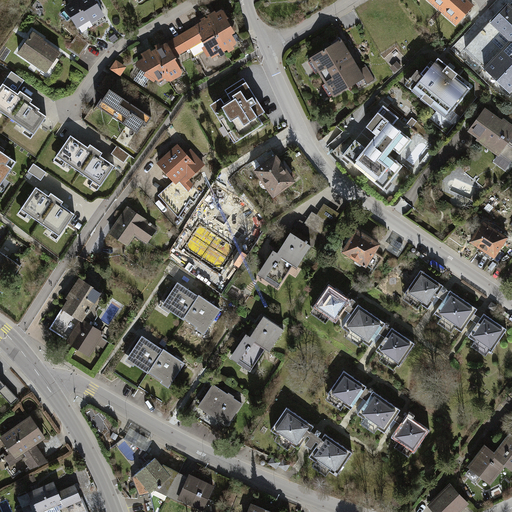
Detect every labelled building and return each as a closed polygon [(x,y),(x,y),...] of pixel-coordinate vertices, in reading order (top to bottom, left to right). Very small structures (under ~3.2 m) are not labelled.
[(93,0),(80,0),(67,8),(77,26),(89,18),(91,22),(103,15),(97,6),(101,4),(98,0),(95,0),(94,1),(93,0)] [(471,7),(463,0),(430,0),(457,23),(471,7)] [(508,91),(510,93),(511,92),(511,91),(511,90),(511,7),(509,5),(504,10),(502,8),(495,16),(497,18),(466,50),(484,67),(483,68),(485,70),(486,69),(492,75),(492,76),(493,77),(494,77),(501,83),(500,84),(502,85),(509,91),(508,91)] [(222,12),(211,19),(213,23),(212,24),(218,34),(216,35),(223,47),(222,47),(223,50),(234,43),(234,42),(235,41),(234,41),(229,31),(230,29),(226,21),(227,20),(227,19),(227,18),(224,13),(223,12),(222,12)] [(213,23),(211,19),(198,26),(198,27),(198,28),(200,32),(199,32),(200,34),(201,33),(208,45),(207,45),(207,46),(207,47),(208,48),(212,54),(212,55),(213,56),(214,56),(219,53),(219,52),(223,50),(222,47),(223,47),(216,35),(218,34),(212,24),(213,23)] [(198,27),(198,26),(194,28),(201,39),(201,40),(200,41),(189,48),(194,57),(208,48),(207,47),(207,46),(207,45),(208,45),(201,33),(200,34),(199,32),(200,32),(198,28),(198,27)] [(201,39),(194,28),(182,36),(189,48),(200,41),(201,40),(201,39)] [(32,33),(19,53),(46,71),(46,70),(47,71),(60,53),(41,41),(42,39),(32,33)] [(85,50),(89,44),(77,35),(72,42),(85,50)] [(189,48),(182,36),(169,43),(176,54),(176,55),(177,55),(178,54),(189,48)] [(360,72),(341,40),(313,57),(321,70),(319,71),(326,83),(328,82),(336,95),(363,78),(367,85),(375,80),(367,67),(360,72)] [(80,57),(85,50),(72,42),(68,49),(80,57)] [(165,45),(166,46),(167,45),(168,46),(175,58),(178,55),(178,54),(177,55),(176,55),(176,54),(169,43),(165,45)] [(166,46),(155,52),(165,70),(166,71),(166,73),(166,74),(166,75),(168,79),(169,79),(170,80),(171,79),(179,74),(180,74),(180,73),(180,72),(180,71),(173,59),(175,58),(168,46),(167,45),(166,46)] [(160,79),(166,75),(166,74),(166,73),(166,71),(165,70),(155,52),(152,53),(151,54),(152,55),(140,61),(139,62),(139,63),(139,64),(139,66),(139,67),(141,68),(153,75),(158,79),(159,79),(160,79)] [(387,58),(394,68),(404,62),(398,52),(387,58)] [(458,74),(438,58),(430,68),(427,66),(421,74),(424,76),(412,91),(421,98),(424,95),(433,103),(430,106),(444,117),(468,88),(470,89),(470,88),(455,77),(458,74)] [(117,62),(111,69),(120,75),(124,69),(124,68),(124,67),(123,66),(117,62)] [(153,75),(141,68),(134,79),(145,87),(153,75)] [(24,80),(11,71),(0,87),(0,110),(10,118),(26,95),(20,91),(18,94),(16,92),(24,80)] [(225,90),(229,97),(222,101),(220,99),(210,105),(218,118),(223,114),(237,136),(239,135),(242,138),(257,129),(255,125),(266,118),(263,113),(265,112),(246,82),(244,83),(241,79),(225,90)] [(152,117),(110,89),(106,95),(104,94),(96,106),(137,133),(144,123),(146,125),(152,117)] [(26,95),(10,118),(34,134),(46,116),(38,111),(40,109),(30,102),(32,99),(26,95)] [(368,176),(384,189),(402,166),(386,153),(380,160),(379,159),(390,145),(400,154),(411,140),(393,125),(398,118),(383,106),(366,127),(377,135),(366,149),(355,140),(343,155),(368,175),(368,176)] [(485,109),(470,130),(500,152),(511,161),(511,160),(511,126),(507,123),(506,120),(503,122),(485,109)] [(223,114),(218,118),(234,143),(242,138),(239,135),(237,136),(223,114)] [(412,118),(407,124),(424,138),(429,132),(412,118)] [(438,139),(429,132),(424,138),(433,145),(438,139)] [(88,147),(71,135),(57,155),(80,172),(96,148),(90,144),(88,147)] [(117,146),(111,154),(124,163),(129,155),(117,146)] [(174,181),(158,195),(179,218),(191,199),(175,182),(183,175),(187,180),(203,165),(194,155),(190,158),(178,146),(159,163),(160,165),(159,166),(164,171),(165,171),(174,181)] [(103,153),(96,148),(80,172),(100,186),(114,166),(100,156),(103,153)] [(257,170),(256,171),(261,179),(260,180),(260,183),(260,185),(261,186),(263,187),(264,188),(266,188),(268,187),(273,195),(293,181),(289,174),(281,163),(270,149),(257,158),(262,166),(257,170)] [(0,185),(16,162),(0,150),(0,185)] [(505,170),(511,161),(500,152),(493,161),(505,170)] [(251,162),(257,170),(262,166),(257,158),(251,162)] [(284,160),(281,163),(289,174),(293,172),(284,160)] [(28,171),(41,180),(47,172),(34,163),(28,171)] [(40,222),(57,197),(51,193),(49,196),(36,187),(21,209),(40,222)] [(57,197),(40,222),(60,236),(75,214),(61,205),(63,201),(57,197)] [(324,203),(317,215),(328,222),(332,225),(339,213),(324,203)] [(128,207),(110,233),(127,245),(138,230),(150,238),(156,229),(144,220),(145,219),(128,207)] [(315,213),(307,225),(316,230),(321,234),(328,222),(317,215),(315,213)] [(191,247),(205,256),(228,221),(221,217),(219,219),(212,214),(191,247)] [(234,225),(228,221),(205,256),(219,265),(240,232),(233,228),(234,225)] [(303,221),(294,235),(308,243),(316,230),(307,225),(303,221)] [(484,223),(472,241),(479,246),(476,250),(492,260),(506,238),(484,223)] [(363,264),(366,265),(374,252),(379,244),(357,231),(353,237),(350,234),(345,242),(348,245),(344,251),(356,259),(355,263),(360,266),(363,264)] [(294,235),(291,232),(277,253),(293,263),(297,266),(311,245),(308,243),(294,235)] [(406,246),(394,238),(387,250),(399,257),(406,246)] [(293,263),(277,253),(273,250),(260,271),(280,284),(293,263)] [(0,270),(9,258),(0,251),(0,270)] [(374,252),(366,265),(374,271),(382,258),(374,252)] [(21,266),(9,258),(0,270),(0,290),(3,292),(21,266)] [(421,270),(405,293),(415,299),(417,296),(422,300),(420,303),(428,308),(437,294),(444,286),(421,270)] [(74,294),(65,307),(82,319),(86,313),(87,313),(90,309),(88,308),(93,302),(96,304),(103,294),(81,280),(72,293),(74,294)] [(184,319),(184,318),(199,297),(177,283),(165,301),(172,306),(170,310),(171,310),(184,319)] [(329,284),(313,307),(323,313),(324,311),(330,315),(329,317),(336,322),(345,309),(349,303),(352,300),(329,284)] [(444,299),(450,290),(444,286),(437,294),(444,299)] [(444,299),(434,313),(442,318),(444,315),(450,319),(448,322),(462,331),(471,318),(475,312),(477,309),(450,290),(444,299)] [(199,295),(199,297),(184,318),(198,327),(200,323),(208,328),(220,309),(199,295)] [(172,306),(165,301),(163,300),(159,306),(169,312),(171,310),(170,310),(172,306)] [(497,306),(492,302),(488,308),(494,311),(497,306)] [(352,313),(356,308),(349,303),(345,309),(352,313)] [(352,313),(343,327),(357,336),(358,334),(364,338),(362,340),(370,346),(379,332),(385,323),(358,304),(356,308),(352,313)] [(103,333),(82,319),(65,307),(63,306),(49,328),(70,341),(69,342),(88,354),(103,333)] [(482,317),(475,312),(471,318),(478,322),(482,317)] [(478,322),(468,336),(476,341),(478,338),(483,342),(482,345),(491,352),(507,329),(484,313),(482,317),(478,322)] [(264,316),(250,337),(266,348),(270,350),(284,329),(264,316)] [(200,323),(198,327),(197,329),(204,334),(208,328),(200,323)] [(379,332),(386,336),(392,327),(385,323),(379,332)] [(386,336),(376,350),(384,355),(386,353),(391,357),(390,359),(399,366),(415,343),(392,327),(386,336)] [(252,368),(266,348),(250,337),(246,334),(232,354),(252,368)] [(148,372),(149,371),(163,350),(142,336),(130,355),(137,360),(134,363),(148,372)] [(164,349),(163,350),(149,371),(162,380),(165,377),(172,382),(185,363),(164,349)] [(252,368),(232,354),(230,358),(250,371),(252,368)] [(137,360),(130,355),(126,361),(133,366),(134,363),(137,360)] [(344,370),(328,393),(338,400),(340,397),(346,401),(344,404),(351,409),(360,395),(367,386),(344,370)] [(165,377),(162,380),(161,383),(168,387),(172,382),(165,377)] [(0,378),(0,392),(11,405),(16,401),(3,387),(5,385),(0,378)] [(213,384),(200,403),(220,416),(222,413),(232,419),(242,403),(234,398),(235,396),(228,392),(228,393),(213,384)] [(18,398),(5,385),(3,387),(16,401),(18,398)] [(367,400),(373,391),(367,386),(360,395),(367,400)] [(367,400),(358,413),(365,418),(367,416),(373,420),(371,422),(385,432),(394,418),(398,413),(400,409),(373,391),(367,400)] [(287,407),(271,430),(285,439),(287,437),(293,441),(291,443),(298,448),(308,434),(311,430),(314,426),(287,407)] [(404,418),(398,413),(394,418),(401,423),(404,418)] [(401,423),(391,436),(399,442),(401,439),(406,443),(405,446),(414,452),(430,429),(407,414),(404,418),(401,423)] [(44,436),(31,417),(21,425),(16,419),(8,425),(10,428),(3,433),(4,436),(2,438),(18,461),(24,457),(31,468),(46,461),(34,443),(44,436)] [(504,443),(495,454),(495,455),(505,463),(511,468),(511,422),(499,439),(504,443)] [(152,441),(130,428),(124,438),(146,451),(152,441)] [(319,442),(323,437),(311,430),(308,434),(309,435),(305,442),(311,446),(315,439),(319,442)] [(319,442),(309,456),(317,461),(319,459),(324,463),(323,465),(337,475),(352,452),(325,434),(323,437),(319,442)] [(490,482),(505,463),(495,455),(495,454),(485,446),(470,466),(490,482)] [(268,463),(277,468),(278,465),(286,471),(291,464),(283,459),(280,461),(273,456),(268,463)] [(167,496),(168,496),(179,473),(164,465),(162,467),(155,458),(132,477),(139,495),(150,493),(158,486),(160,488),(169,492),(167,496)] [(187,477),(179,473),(168,496),(179,501),(181,498),(194,504),(193,505),(200,509),(201,507),(203,508),(213,486),(190,475),(188,479),(186,478),(187,477)] [(28,511),(85,511),(80,499),(64,506),(61,503),(58,493),(53,483),(40,489),(38,486),(36,485),(32,487),(34,491),(28,494),(27,494),(19,497),(23,505),(25,504),(29,511),(28,511)] [(74,486),(58,493),(61,503),(64,506),(80,499),(74,486)] [(451,486),(431,504),(437,511),(455,511),(466,502),(451,486)]
